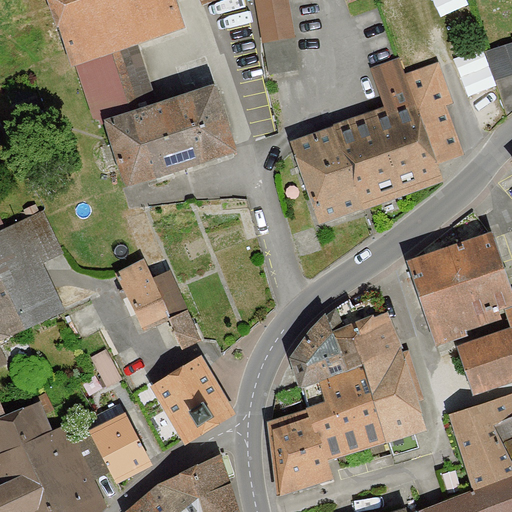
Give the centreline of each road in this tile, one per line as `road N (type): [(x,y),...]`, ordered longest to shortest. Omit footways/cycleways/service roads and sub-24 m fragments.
road 1 (tertiary): [(511,143),(297,312),(261,368),(248,427)]
road 2 (unclassified): [(122,511),(154,476),(248,427)]
